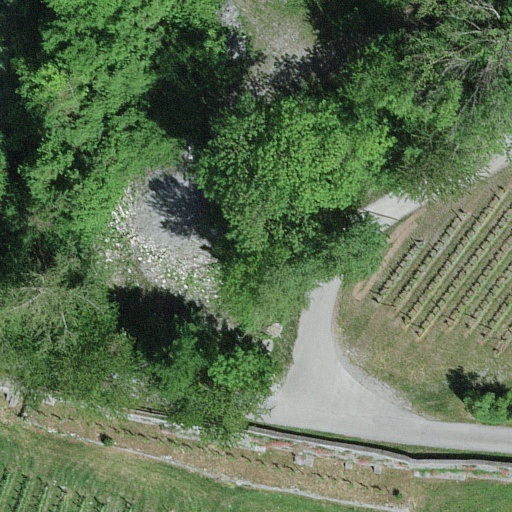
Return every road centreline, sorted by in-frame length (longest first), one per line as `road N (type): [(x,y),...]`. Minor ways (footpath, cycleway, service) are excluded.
road 1 (track): [(511,443),(307,418),(0,351)]
road 2 (track): [(307,418),(324,310),(363,229),(511,145)]
